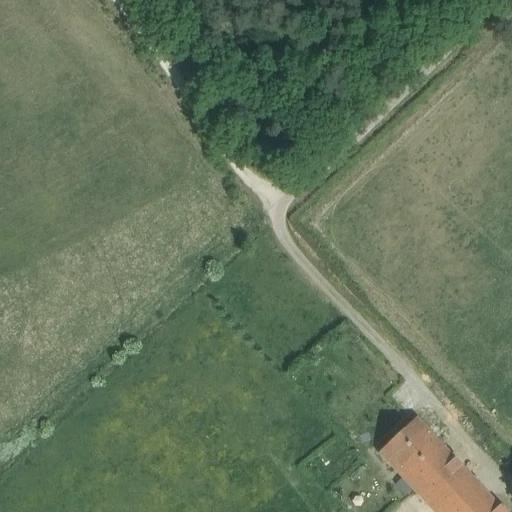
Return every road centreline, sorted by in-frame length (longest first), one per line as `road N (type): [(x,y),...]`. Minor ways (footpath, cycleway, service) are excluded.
road 1 (unclassified): [(273,207),(503,0)]
road 2 (track): [(121,0),(248,188),(273,207)]
